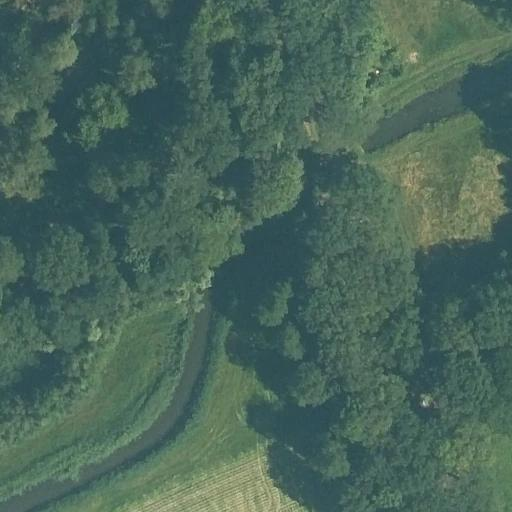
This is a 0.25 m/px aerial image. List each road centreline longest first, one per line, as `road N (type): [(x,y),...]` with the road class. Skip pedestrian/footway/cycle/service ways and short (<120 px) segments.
road 1 (tertiary): [(454,511),(278,0)]
road 2 (track): [(508,108),(341,183),(251,280)]
road 3 (track): [(453,64),(324,135)]
